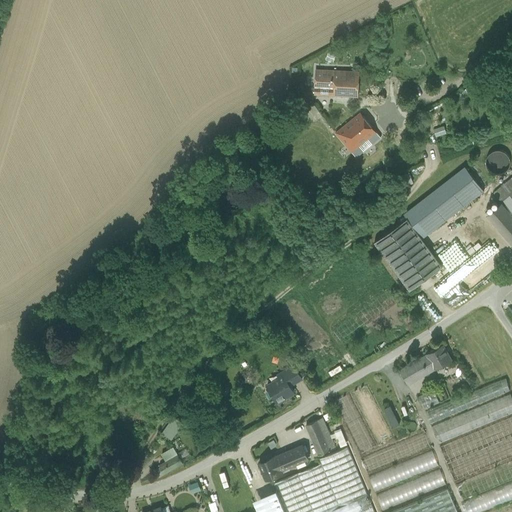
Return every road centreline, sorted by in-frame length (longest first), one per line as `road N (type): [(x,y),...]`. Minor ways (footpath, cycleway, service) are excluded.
road 1 (unclassified): [(0,479),(58,495),(148,491),(323,397),(511,274)]
road 2 (track): [(324,101),(397,112),(511,49)]
road 3 (track): [(354,245),(401,211),(426,177),(429,156),(407,109)]
